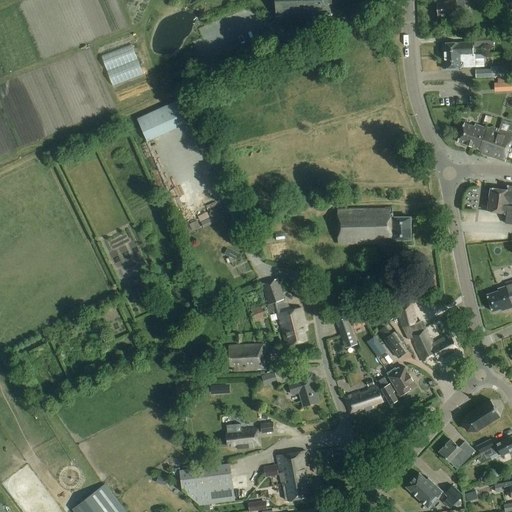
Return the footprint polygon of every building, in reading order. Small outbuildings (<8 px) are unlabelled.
[(331,0),(275,0),(276,19),(332,17),(331,0)] [(468,0),(456,0),(456,1),(438,2),(439,17),(457,16),(456,8),(465,7),(464,3),(468,2),(468,0)] [(443,56),(461,55),(461,52),(468,52),(473,52),(472,42),(460,43),(443,43),(443,56)] [(143,75),(132,45),(102,56),(113,86),(143,75)] [(475,58),(469,58),(461,59),(461,55),(443,56),(444,69),(461,68),(469,68),(475,67),(475,58)] [(498,77),(498,78),(507,77),(508,77),(507,66),(490,67),(491,69),(476,70),(476,78),(498,77)] [(507,77),(498,78),(498,83),(494,83),(495,92),(511,91),(511,81),(510,82),(510,78),(507,78),(507,77)] [(176,101),(137,119),(147,142),(186,124),(176,101)] [(474,127),(464,123),(458,142),(480,150),(483,154),(506,162),(511,142),(511,134),(490,127),(489,130),(475,125),(474,127)] [(511,218),(511,187),(508,187),(507,191),(490,189),(487,212),(507,215),(507,218),(511,218)] [(313,195),(290,198),(292,211),(315,208),(313,195)] [(393,218),(393,208),(338,209),(339,244),(385,243),(385,242),(393,242),(393,240),(411,240),(411,218),(393,218)] [(207,212),(198,217),(200,222),(209,217),(207,212)] [(201,222),(204,228),(216,223),(213,217),(201,222)] [(197,221),(189,224),(193,231),(200,227),(197,221)] [(231,250),(228,256),(235,260),(238,254),(231,250)] [(143,277),(133,282),(139,293),(149,288),(143,277)] [(278,277),(262,283),(269,304),(286,298),(278,277)] [(511,283),(506,285),(507,287),(498,290),(499,292),(487,295),(493,312),(501,309),(502,311),(511,307),(511,283)] [(417,324),(412,303),(397,307),(402,327),(408,340),(413,338),(415,343),(414,343),(423,362),(435,355),(438,358),(441,357),(442,359),(455,352),(453,350),(457,348),(450,334),(434,343),(431,337),(429,338),(425,329),(424,329),(421,322),(417,324)] [(393,304),(384,309),(390,319),(399,314),(393,304)] [(268,316),(264,305),(251,310),(255,321),(268,316)] [(308,330),(302,307),(278,313),(285,341),(288,340),(289,345),(307,341),(305,331),(308,330)] [(350,316),(354,329),(365,325),(360,312),(350,316)] [(348,317),(336,322),(345,349),(357,344),(348,317)] [(378,331),(398,359),(406,353),(399,344),(401,343),(394,332),(391,334),(386,326),(378,331)] [(375,336),(367,342),(373,351),(379,358),(387,352),(381,345),(375,336)] [(235,370),(266,369),(265,344),(229,346),(230,366),(235,366),(235,370)] [(387,375),(400,396),(401,396),(403,397),(409,393),(409,391),(417,386),(405,367),(400,370),(399,368),(398,368),(397,367),(386,373),(387,375)] [(274,373),(262,376),(264,386),(277,382),(274,373)] [(298,380),(297,380),(296,379),(289,381),(292,394),(299,392),(303,406),(320,401),(316,390),(315,391),(314,387),(315,386),(314,381),(312,381),(311,377),(312,376),(311,374),(298,378),(298,380)] [(390,406),(398,400),(392,391),(393,390),(390,385),(388,386),(384,378),(379,381),(383,389),(381,390),(390,406)] [(375,403),(380,402),(375,386),(344,397),(350,413),(358,411),(358,409),(364,407),(365,410),(376,407),(375,403)] [(500,415),(490,400),(466,415),(462,423),(467,431),(477,430),(500,415)] [(273,422),(261,424),(262,434),(274,432),(273,422)] [(227,447),(234,446),(234,450),(261,447),(260,439),(256,440),(255,434),(259,434),(258,427),(226,431),(227,447)] [(491,460),(490,456),(499,452),(502,456),(511,450),(511,438),(511,436),(496,444),(496,445),(494,446),(490,440),(477,446),(481,454),(484,452),(484,454),(478,457),(481,464),(491,460)] [(449,462),(450,461),(458,469),(475,451),(465,442),(460,447),(451,439),(439,452),(449,462)] [(307,485),(311,484),(305,451),(277,456),(283,485),(286,485),(289,501),(309,497),(307,485)] [(230,463),(179,470),(179,471),(182,489),(200,505),(235,500),(230,463)] [(429,508),(441,495),(444,492),(428,478),(427,479),(419,472),(405,487),(429,508)] [(511,481),(495,485),(496,492),(510,489),(511,498),(511,481)] [(126,511),(105,484),(73,509),(75,511),(126,511)] [(463,495),(452,485),(444,493),(455,504),(463,495)] [(490,486),(477,490),(479,495),(493,491),(490,486)] [(465,493),(468,502),(477,499),(475,491),(465,493)] [(250,509),(267,508),(267,500),(250,501),(250,509)]
